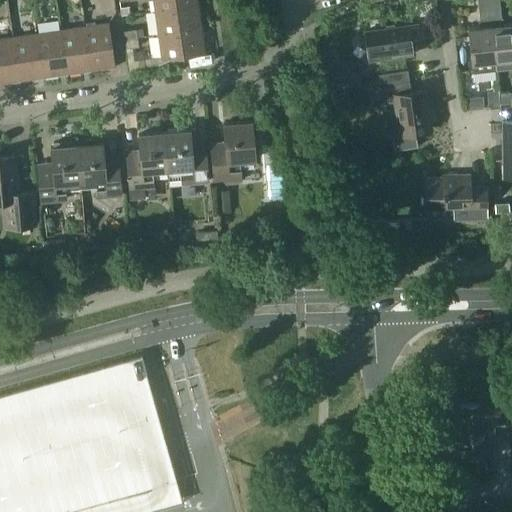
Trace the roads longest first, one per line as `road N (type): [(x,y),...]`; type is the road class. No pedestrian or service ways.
road 1 (tertiary): [(0,382),(198,328),(374,318)]
road 2 (tertiary): [(373,298),(214,305),(0,360)]
road 3 (residential): [(0,118),(213,86),(296,49),(293,5),(314,0)]
road 4 (unclassified): [(374,318),(385,490)]
road 5 (residential): [(459,154),(443,0)]
road 6 (tertiary): [(511,294),(373,298)]
road 7 (tertiary): [(374,318),(511,315)]
road 8 (residential): [(385,490),(511,491)]
